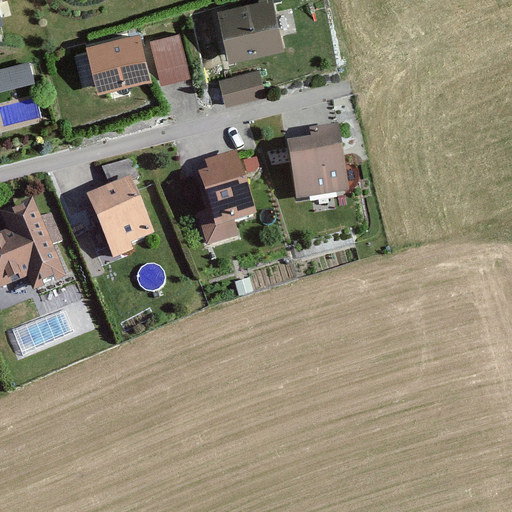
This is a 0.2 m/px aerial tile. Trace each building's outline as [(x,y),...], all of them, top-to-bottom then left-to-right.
[(265,0),(255,0),(210,10),(222,60),(276,47),(265,0)] [(176,30),(146,36),(153,72),(184,66),(176,30)] [(136,31),(78,43),(88,90),(146,78),(136,31)] [(0,90),(30,84),(25,61),(0,65),(0,90)] [(257,68),(217,78),(223,102),(263,92),(257,68)] [(304,138),(282,141),(290,199),(343,191),(333,125),(305,129),(304,138)] [(201,171),(190,174),(200,211),(194,215),(202,244),(236,235),(232,222),(254,216),(236,150),(198,161),(201,171)] [(111,187),(83,198),(107,258),(153,240),(130,184),(139,181),(130,159),(104,169),(111,187)] [(0,284),(21,277),(26,291),(64,277),(35,196),(0,207),(0,284)]
